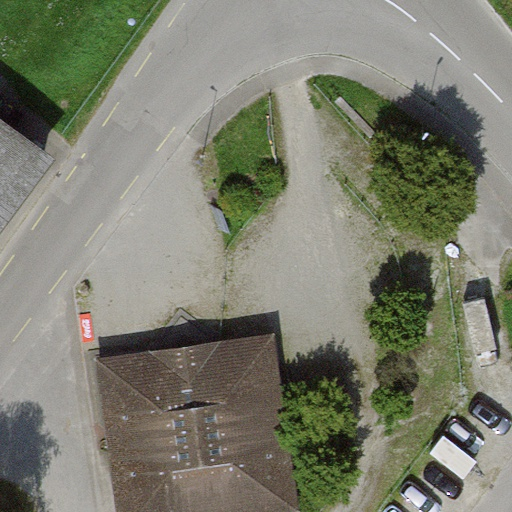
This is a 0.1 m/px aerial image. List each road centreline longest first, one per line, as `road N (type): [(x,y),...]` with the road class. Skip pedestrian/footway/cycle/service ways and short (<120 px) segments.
road 1 (unclassified): [(0,324),(188,75),(275,0)]
road 2 (secondary): [(385,0),(433,33),(511,114)]
